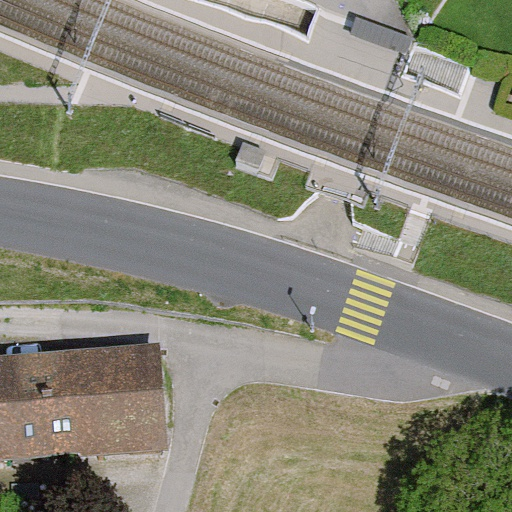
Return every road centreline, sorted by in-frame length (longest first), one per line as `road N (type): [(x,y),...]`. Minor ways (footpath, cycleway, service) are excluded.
road 1 (secondary): [(0,211),(225,261),(511,361)]
road 2 (track): [(0,335),(152,330),(226,354)]
